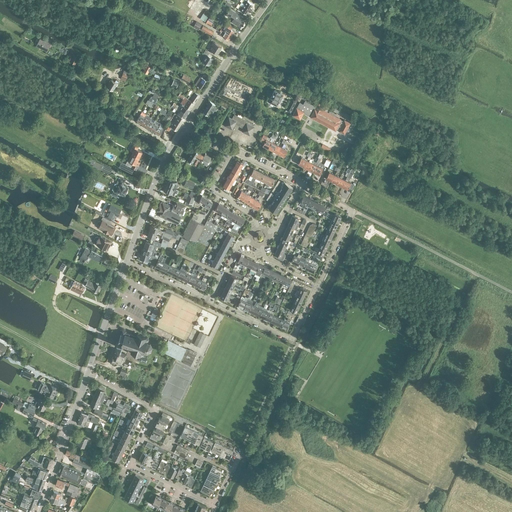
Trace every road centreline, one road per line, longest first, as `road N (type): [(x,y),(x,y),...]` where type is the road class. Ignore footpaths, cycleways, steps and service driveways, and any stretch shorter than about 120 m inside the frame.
road 1 (residential): [(511,293),(364,216)]
road 2 (secondary): [(184,126),(269,0)]
road 3 (secondary): [(38,511),(88,372)]
road 4 (secondary): [(125,260),(184,126)]
road 5 (track): [(416,392),(474,274)]
